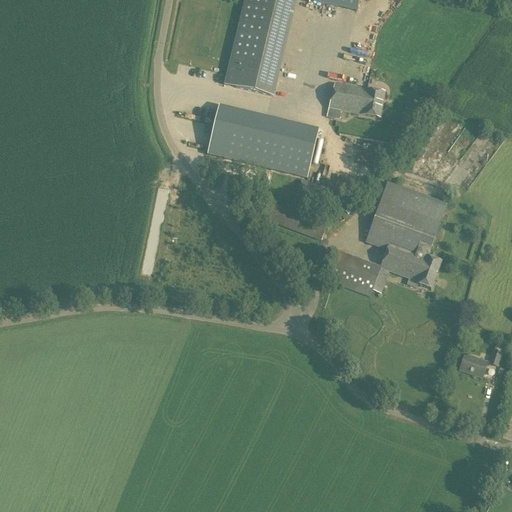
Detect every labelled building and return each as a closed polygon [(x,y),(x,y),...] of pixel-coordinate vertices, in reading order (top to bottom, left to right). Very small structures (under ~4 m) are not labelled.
[(245,0),(233,53),(279,64),(296,0),(245,0)] [(305,0),(357,13),(359,0),(305,0)] [(271,97),(279,64),(233,53),(225,86),(271,97)] [(381,120),(385,94),(367,90),(335,84),(329,110),(327,118),(339,120),(341,113),(362,117),(362,116),(381,120)] [(225,160),(237,111),(219,107),(207,156),(225,160)] [(323,212),(330,190),(301,181),(294,203),(323,212)] [(431,291),(441,263),(428,259),(447,205),(388,183),(366,244),(387,252),(381,268),(338,253),(327,283),(371,299),(381,270),(409,280),(407,286),(416,289),(417,286),(431,291)] [(321,242),(327,226),(272,205),(265,222),(321,242)] [(502,354),(504,348),(496,345),(494,351),(493,351),(488,365),(497,368),(502,354)] [(482,380),(488,364),(465,356),(460,372),(482,380)]
